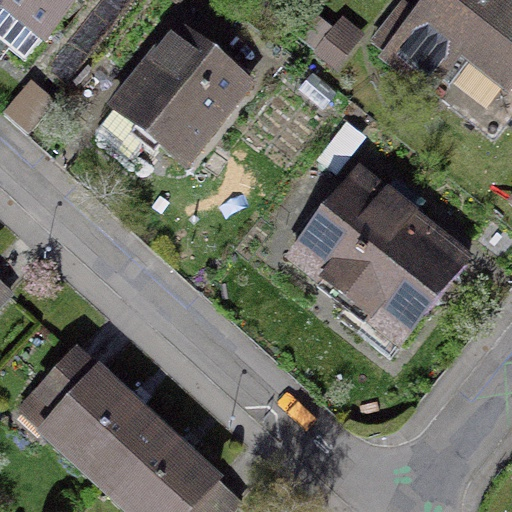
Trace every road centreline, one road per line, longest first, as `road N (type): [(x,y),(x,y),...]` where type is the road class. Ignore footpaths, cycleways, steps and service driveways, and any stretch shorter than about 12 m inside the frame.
road 1 (residential): [(0,151),(280,405)]
road 2 (residential): [(399,511),(511,380)]
road 3 (residential): [(280,405),(395,511)]
